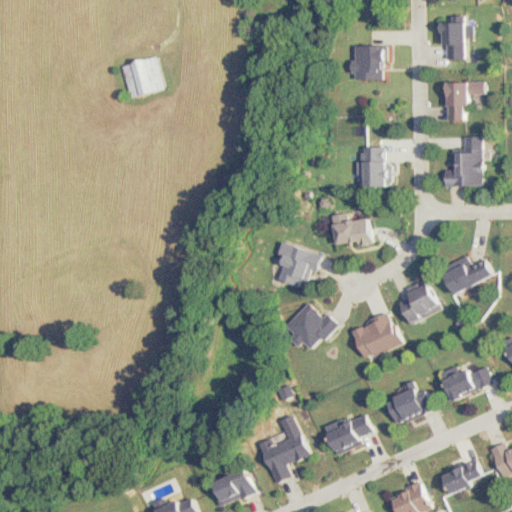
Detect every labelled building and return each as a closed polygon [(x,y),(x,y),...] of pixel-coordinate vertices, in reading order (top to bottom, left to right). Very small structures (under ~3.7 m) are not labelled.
[(470,37),(476,37),(476,25),(468,25),(468,15),(455,15),(455,21),(446,21),(446,44),(450,44),(450,59),(470,58),(470,37)] [(360,45),(359,60),(357,60),(356,79),(387,79),(388,45),(360,45)] [(126,65),(134,97),(168,88),(160,56),(126,65)] [(487,81),(451,81),(452,120),(469,119),(468,106),(472,106),(472,93),(488,93),(487,81)] [(450,185),(487,185),(486,136),(468,136),(469,148),(457,148),(457,169),(450,169),(450,185)] [(391,147),(367,146),(367,160),(362,160),(361,174),(369,174),(369,185),(390,186),(391,147)] [(362,241),(362,245),(376,243),(373,217),(352,220),(351,213),(337,214),(340,244),(362,241)] [(326,253),(286,242),(277,276),(311,285),(315,269),(322,271),(326,253)] [(497,275),(489,258),(475,264),(471,256),(447,267),(459,293),(497,275)] [(404,301),(414,323),(445,309),(430,278),(411,287),(415,296),(404,301)] [(316,350),(342,323),(331,313),(327,317),(312,302),(287,328),(303,343),(306,341),(316,350)] [(368,358),(405,344),(392,311),(375,318),(377,322),(357,330),(368,358)] [(490,365),(465,375),(461,366),(446,372),(456,400),(498,384),(490,365)] [(438,409),(430,389),(422,393),(416,380),(409,383),(413,392),(392,400),(402,424),(438,409)] [(377,431),(369,413),(348,422),(346,419),(329,426),(342,454),(367,443),(364,437),(377,431)] [(314,455),(300,420),(287,426),(292,439),(267,449),(281,483),(296,476),(291,465),(314,455)] [(511,445),(510,446),(509,442),(496,447),(505,476),(511,473),(511,445)] [(456,493),(477,484),(475,480),(487,475),(480,458),(447,472),(456,493)] [(260,491),(248,465),(230,473),(232,476),(218,482),(224,496),(221,497),(225,507),(260,491)] [(427,511),(436,508),(424,481),(395,494),(403,511),(427,511)] [(202,511),(197,497),(185,501),(185,499),(172,504),(170,498),(160,502),(163,511),(202,511)]
